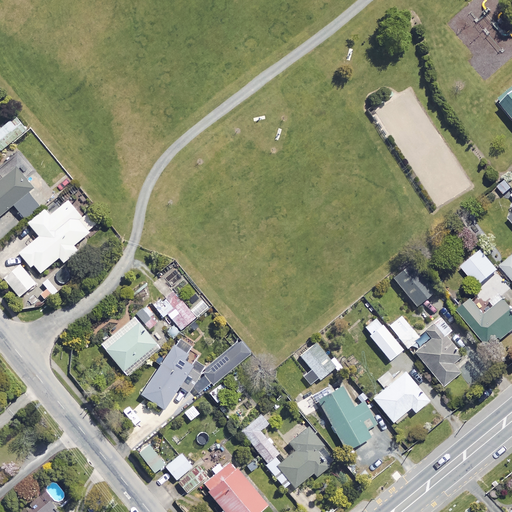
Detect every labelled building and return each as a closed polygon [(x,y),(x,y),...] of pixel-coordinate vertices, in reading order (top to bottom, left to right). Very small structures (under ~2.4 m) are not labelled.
[(511,87),(496,101),(511,119),(511,87)] [(26,130),(16,117),(0,129),(0,150),(0,151),(26,130)] [(34,189),(17,168),(0,181),(0,216),(13,206),(24,220),(38,208),(27,195),(34,189)] [(39,237),(19,254),(31,268),(33,266),(39,274),(58,258),(63,264),(78,253),(73,246),(97,227),(87,214),(81,219),(67,201),(49,216),(45,211),(28,225),(39,237)] [(498,270),(481,250),(461,267),(478,287),(498,270)] [(511,253),(498,266),(511,282),(511,253)] [(409,263),(389,277),(412,310),(432,296),(409,263)] [(34,283),(18,265),(2,279),(18,297),(34,283)] [(175,293),(156,307),(164,318),(168,315),(179,330),(208,309),(202,301),(189,311),(175,293)] [(483,317),(470,300),(457,311),(488,350),(511,330),(511,308),(505,299),(483,317)] [(126,376),(168,341),(143,311),(101,345),(126,376)] [(418,339),(400,317),(388,326),(407,349),(418,339)] [(402,351),(376,319),(363,330),(389,361),(402,351)] [(451,364),(460,357),(443,338),(451,332),(440,319),(421,334),(428,342),(414,354),(442,387),(459,373),(451,364)] [(188,393),(205,368),(193,360),(190,365),(183,361),(191,349),(178,339),(140,394),(163,410),(179,387),(188,393)] [(203,374),(212,385),(249,354),(240,343),(203,374)] [(321,352),(316,345),(301,356),(319,380),(339,365),(326,348),(321,352)] [(404,372),(373,398),(393,422),(410,408),(414,413),(428,402),(404,372)] [(376,424),(364,402),(353,408),(342,388),(318,401),(345,451),(369,438),(365,430),(376,424)] [(198,414),(192,406),(183,414),(189,421),(198,414)] [(265,464),(274,457),(277,455),(259,431),(269,423),(262,414),(240,431),(265,464)] [(265,464),(263,465),(282,490),(291,483),(294,487),(313,472),(316,476),(334,462),(307,428),(288,443),(295,452),(279,464),(274,457),(265,464)] [(164,465),(148,444),(137,452),(153,473),(164,465)] [(191,467),(181,454),(165,467),(175,480),(191,467)] [(210,469),(215,475),(202,485),(223,511),(259,511),(266,507),(231,462),(223,469),(218,463),(210,469)] [(202,480),(194,469),(178,482),(186,493),(202,480)] [(183,495),(177,486),(167,492),(173,502),(183,495)] [(57,511),(49,502),(37,511),(57,511)]
